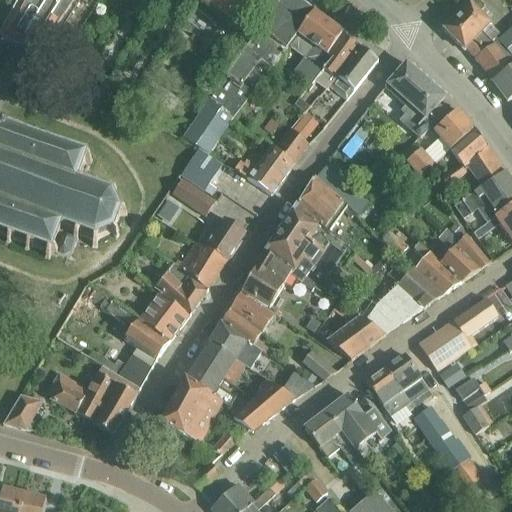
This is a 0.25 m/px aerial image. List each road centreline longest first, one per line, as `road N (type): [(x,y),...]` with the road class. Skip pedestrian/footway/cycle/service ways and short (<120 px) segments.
road 1 (residential): [(407,35),(234,272),(112,475)]
road 2 (residential): [(511,271),(270,438),(194,511)]
road 3 (secondary): [(511,150),(407,35)]
